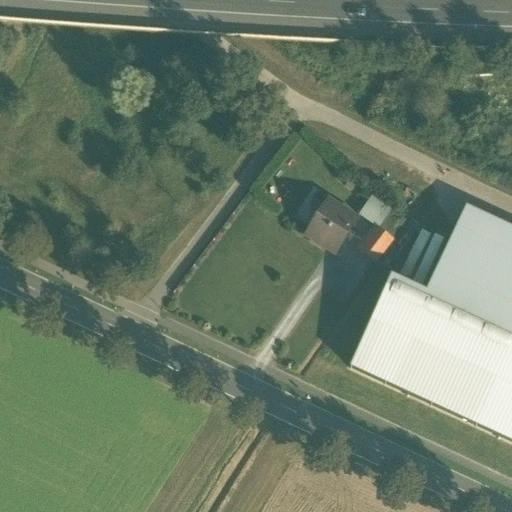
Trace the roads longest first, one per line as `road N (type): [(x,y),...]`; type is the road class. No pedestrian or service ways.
road 1 (tertiary): [(508,511),(133,335)]
road 2 (motorway): [(101,0),(511,15)]
road 3 (residential): [(133,335),(303,105)]
road 4 (residential): [(303,105),(511,203)]
road 5 (residential): [(175,0),(303,105)]
road 6 (tertiary): [(133,335),(0,271)]
